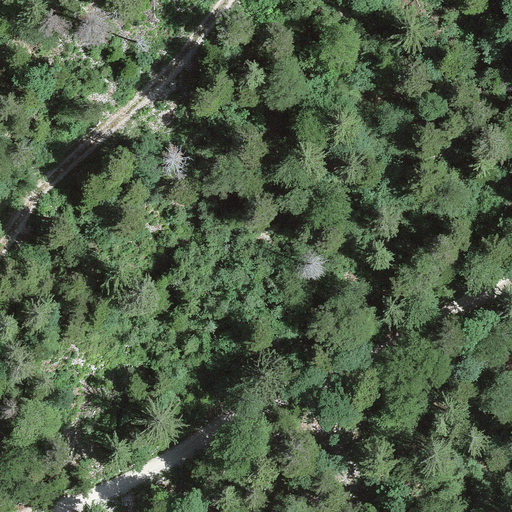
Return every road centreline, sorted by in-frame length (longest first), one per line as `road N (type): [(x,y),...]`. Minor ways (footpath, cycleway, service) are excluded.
road 1 (track): [(39,511),(155,472),(232,415),(327,384),(511,274)]
road 2 (track): [(0,261),(50,186),(237,0)]
